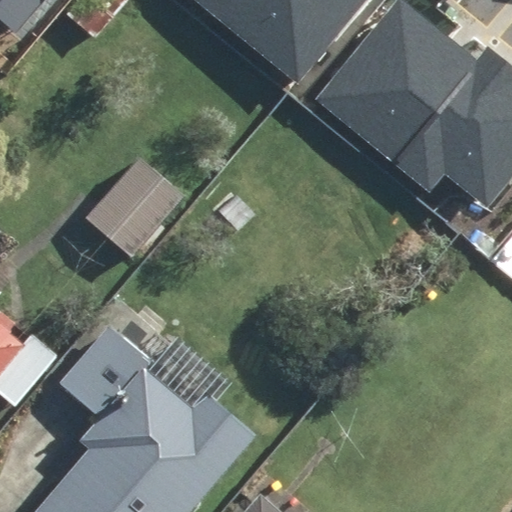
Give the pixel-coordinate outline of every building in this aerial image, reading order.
[(0,0),(0,25),(14,38),(46,0),(0,0)] [(85,219),(132,260),(184,200),(137,160),(85,219)] [(211,211),(238,238),(258,217),(233,191),(211,211)] [(35,511),(191,511),(252,440),(204,399),(191,415),(147,379),(155,370),(107,331),(57,388),(97,422),(80,443),(88,449),(35,511)] [(0,370),(18,347),(0,332),(0,370)] [(273,511),(257,498),(244,511),(273,511)]
